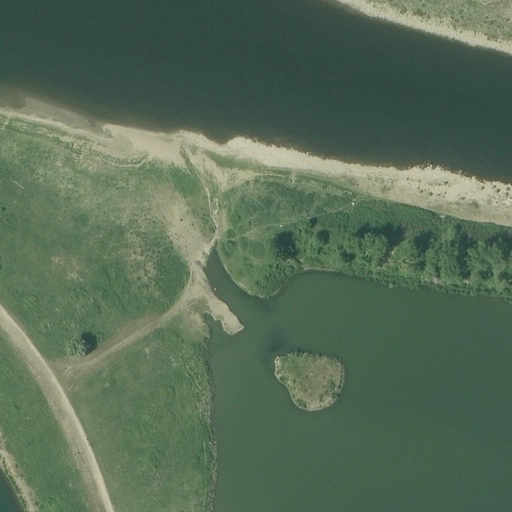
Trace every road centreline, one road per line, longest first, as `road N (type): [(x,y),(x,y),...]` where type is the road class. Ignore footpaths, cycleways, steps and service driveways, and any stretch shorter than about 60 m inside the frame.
road 1 (track): [(106,511),(68,418),(0,315)]
road 2 (track): [(190,291),(82,368),(46,380)]
